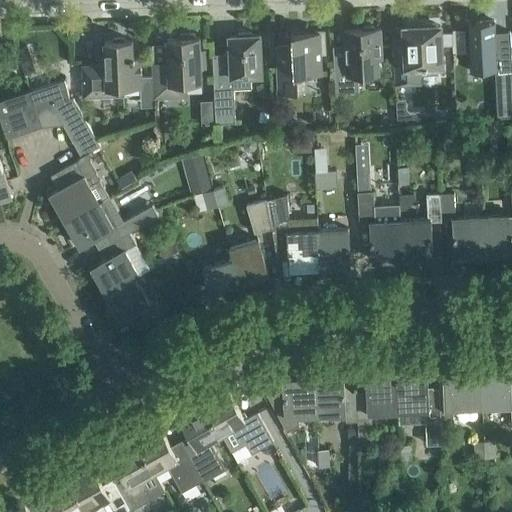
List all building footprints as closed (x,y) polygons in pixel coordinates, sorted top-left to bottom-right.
[(479,20),(468,20),(469,35),(468,35),(470,70),(486,69),(486,68),(495,68),(495,70),(499,69),(501,115),(497,115),(497,118),(510,117),(511,117),(511,61),(510,31),(508,31),(509,34),(496,34),(496,31),(495,19),(479,20)] [(428,65),(442,64),(440,25),(437,25),(434,22),(426,22),(423,25),(405,26),(406,37),(393,38),(395,84),(415,83),(415,65),(423,65),(423,66),(428,65)] [(345,29),(345,45),(333,45),(335,92),(359,91),(358,73),(379,72),(378,57),(382,57),(380,28),(375,28),(373,25),(364,25),(363,28),(345,29)] [(260,33),(252,34),(251,31),(238,32),(238,35),(230,35),(231,52),(213,53),(216,122),(236,121),(234,88),(252,87),(251,74),(262,73),(260,33)] [(325,52),(324,31),(293,32),(293,44),(277,45),(278,92),(298,92),(298,74),(322,73),(321,52),(325,52)] [(153,62),(155,96),(186,95),(186,81),(202,80),(201,67),(205,67),(204,49),(200,50),(200,36),(194,36),(194,33),(179,33),(179,37),(167,38),(168,62),(153,62)] [(99,64),(83,65),(85,96),(115,94),(124,94),(124,85),(140,85),(142,84),(142,73),(141,56),(135,56),(135,54),(133,54),(133,40),(127,40),(123,36),(114,37),(111,41),(105,41),(105,57),(106,64),(99,64)] [(37,71),(28,44),(17,48),(25,75),(37,71)] [(64,78),(30,90),(35,105),(45,102),(50,100),(54,99),(71,98),(64,78)] [(30,90),(0,99),(0,115),(0,117),(12,113),(24,109),(35,105),(30,90)] [(54,99),(64,123),(69,133),(88,123),(74,97),(71,98),(54,99)] [(53,124),(64,123),(54,99),(50,100),(45,102),(53,124)] [(406,109),(405,99),(396,99),(397,122),(419,121),(419,112),(409,112),(406,109)] [(45,102),(35,105),(42,125),(53,124),(45,102)] [(35,105),(24,109),(31,129),(42,125),(35,105)] [(20,133),(31,129),(24,109),(12,113),(20,133)] [(12,113),(0,117),(7,137),(20,133),(12,113)] [(75,144),(94,133),(88,123),(69,133),(75,144)] [(94,133),(75,144),(81,154),(82,155),(89,150),(100,144),(94,133)] [(246,138),(244,141),(243,143),(244,148),(249,151),(254,150),(257,145),(257,140),(254,139),(252,137),(246,138)] [(358,190),(372,189),(369,144),(355,144),(358,190)] [(182,158),(192,193),(212,187),(202,153),(182,158)] [(0,198),(12,194),(0,157),(0,198)] [(59,188),(51,193),(66,219),(88,206),(99,200),(109,194),(100,178),(91,184),(77,159),(59,170),(67,184),(59,188)] [(481,178),(481,161),(470,162),(471,179),(481,178)] [(491,161),(481,161),(481,178),(492,177),(491,161)] [(408,165),(398,166),(399,183),(409,182),(408,165)] [(316,188),(337,186),(336,169),(315,171),(316,188)] [(137,178),(131,170),(117,178),(122,187),(137,178)] [(213,189),(218,205),(228,202),(224,186),(223,186),(213,189)] [(213,189),(204,191),(208,207),(208,208),(218,205),(213,189)] [(358,190),(357,190),(359,222),(360,222),(371,221),(370,220),(371,220),(376,220),(375,207),(374,189),(372,189),(358,190)] [(441,191),(427,192),(429,217),(431,217),(431,220),(442,220),(441,191)] [(454,191),(441,191),(442,220),(454,219),(453,216),(455,216),(454,191)] [(287,192),(267,198),(272,227),(289,225),(287,192)] [(400,194),(400,210),(406,209),(416,199),(415,193),(400,194)] [(88,206),(66,219),(81,245),(93,238),(102,233),(108,244),(130,231),(159,215),(155,208),(153,204),(124,220),(116,206),(109,194),(99,200),(88,206)] [(255,232),(272,227),(267,198),(247,204),(255,232)] [(371,220),(370,220),(371,221),(373,259),(403,258),(401,219),(400,206),(375,207),(376,220),(371,220)] [(511,213),(483,215),(486,253),(511,251),(511,213)] [(455,216),(453,216),(454,219),(455,255),(486,253),(483,215),(455,216)] [(289,225),(272,227),(277,258),(290,257),(290,268),(320,266),(318,228),(318,216),(289,218),(289,225)] [(429,217),(401,219),(403,258),(433,256),(431,220),(431,217),(429,217)] [(348,227),(318,228),(320,266),(351,264),(348,227)] [(114,254),(92,266),(107,292),(135,276),(140,274),(151,267),(149,263),(137,243),(130,231),(108,244),(114,254)] [(259,237),(230,246),(233,257),(240,282),(269,274),(259,237)] [(174,242),(160,251),(165,259),(179,251),(174,242)] [(179,251),(165,259),(170,268),(184,260),(185,260),(179,251)] [(240,282),(233,257),(204,265),(211,290),(240,282)] [(135,276),(107,292),(122,318),(137,310),(144,322),(163,311),(156,298),(150,301),(135,276)] [(155,317),(143,324),(148,333),(160,326),(155,317)] [(511,397),(510,366),(480,367),(482,393),(483,406),(501,405),(511,405),(511,404),(511,397)] [(451,379),(439,379),(439,387),(441,417),(453,417),(452,408),(483,406),(482,393),(480,367),(450,369),(451,379)] [(399,410),(400,423),(426,421),(427,443),(442,442),(441,417),(439,387),(433,387),(433,390),(428,390),(427,370),(397,372),(399,410)] [(369,412),(399,410),(397,372),(367,373),(369,412)] [(314,376),(316,414),(316,415),(346,413),(344,375),(314,376)] [(284,393),(265,394),(285,432),(299,424),(299,415),(316,414),(314,376),(284,378),(284,393)] [(223,433),(232,450),(247,441),(252,452),(274,440),(258,412),(245,419),(229,390),(206,402),(223,433)] [(195,440),(185,445),(204,479),(226,466),(211,439),(223,433),(206,402),(181,416),(195,440)] [(372,417),(358,418),(359,443),(373,442),(372,417)] [(358,438),(358,427),(349,427),(350,434),(348,434),(349,438),(350,438),(358,438)] [(168,463),(178,482),(182,490),(204,479),(185,445),(174,451),(161,428),(139,440),(155,470),(168,463)] [(319,466),(318,449),(318,433),(308,434),(309,466),(319,466)] [(494,439),(485,440),(485,457),(495,456),(494,439)] [(127,478),(118,483),(132,508),(153,496),(142,477),(155,470),(139,440),(114,454),(127,478)] [(485,457),(485,440),(474,440),(475,457),(485,457)] [(391,462),(402,461),(401,444),(391,445),(391,462)] [(411,444),(401,444),(402,461),(412,461),(411,444)] [(318,449),(319,466),(329,465),(328,448),(318,449)] [(93,466),(70,478),(88,511),(134,511),(132,508),(118,483),(106,489),(93,466)] [(88,511),(70,478),(46,492),(55,509),(56,511),(88,511)]
